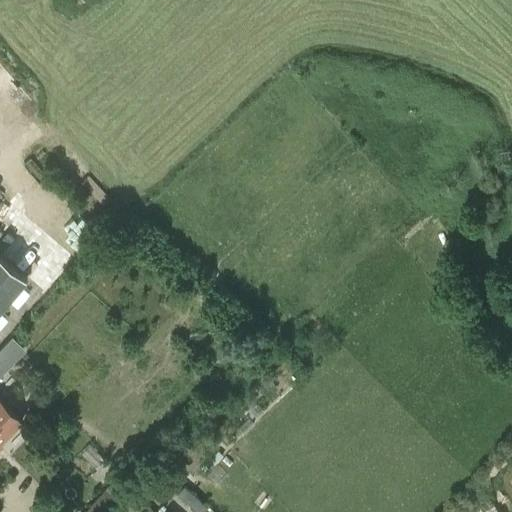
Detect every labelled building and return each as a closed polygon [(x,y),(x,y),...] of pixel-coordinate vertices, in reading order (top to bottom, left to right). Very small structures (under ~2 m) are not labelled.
[(0,256),(0,309),(26,279),(0,256)] [(178,287),(165,301),(173,309),(186,295),(178,287)] [(0,344),(0,373),(25,347),(10,333),(0,344)] [(0,442),(22,420),(0,399),(0,442)] [(256,416),(262,409),(251,400),(245,407),(256,416)] [(204,454),(193,442),(173,460),(185,473),(204,454)] [(97,469),(106,461),(89,444),(80,452),(97,469)] [(215,463),(222,455),(217,450),(210,459),(215,463)] [(197,511),(204,506),(182,486),(176,493),(196,511),(197,511)] [(104,489),(86,508),(90,511),(111,511),(120,503),(104,489)]
